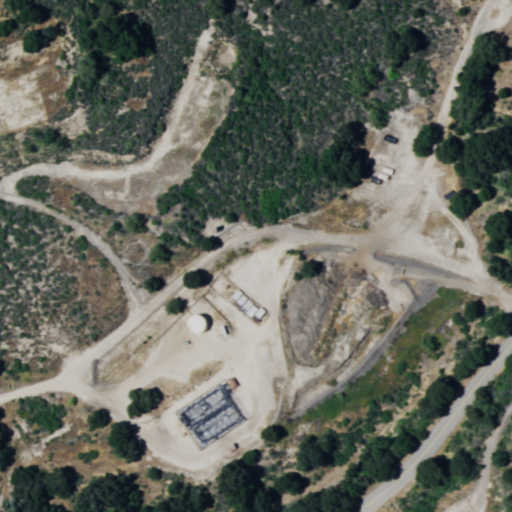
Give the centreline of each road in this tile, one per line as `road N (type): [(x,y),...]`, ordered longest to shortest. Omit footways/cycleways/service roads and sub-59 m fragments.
road 1 (residential): [(0,397),(60,382),(230,235),(259,221),(296,221),(371,245),(396,243),(420,219),(442,175)]
road 2 (residential): [(511,302),(487,287),(450,212),(442,175),(448,94),(487,0)]
road 3 (tertiary): [(354,511),(511,339)]
